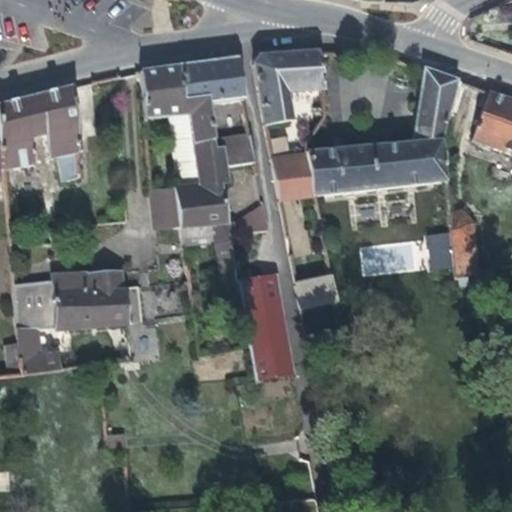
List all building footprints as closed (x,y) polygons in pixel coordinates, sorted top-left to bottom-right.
[(285,94),(321,91),(316,53),(258,58),(251,66),(263,128),(290,123),(285,94)] [(207,106),(218,105),(242,102),(236,60),(177,67),(182,103),(205,100),(207,106)] [(179,229),(220,225),(227,224),(221,185),(228,184),(225,169),(222,150),(215,151),(213,143),(211,129),(207,106),(205,100),(182,103),(177,67),(139,72),(143,122),(169,120),(177,189),(172,189),(175,208),(178,225),(179,229)] [(457,81),(423,69),(412,144),(305,155),(306,163),(311,199),(445,183),(442,142),(457,81)] [(55,160),(60,184),(78,179),(72,87),(0,105),(0,150),(2,171),(35,165),(30,138),(43,136),(48,162),(55,160)] [(511,101),(487,92),(471,139),(511,154),(511,101)] [(221,127),(218,105),(207,106),(211,129),(221,127)] [(255,164),(249,137),(213,143),(215,151),(222,150),(225,169),(255,164)] [(286,167),(285,162),(288,157),(284,139),(266,142),(277,203),(311,199),(306,163),(286,167)] [(305,155),(288,157),(285,162),(286,167),(306,163),(305,155)] [(150,191),(152,210),(175,208),(172,189),(150,191)] [(262,206),(235,223),(227,224),(229,237),(267,232),(262,206)] [(175,208),(152,210),(154,231),(179,229),(178,225),(175,208)] [(472,224),(462,212),(446,213),(452,280),(476,275),(472,224)] [(234,269),(229,237),(227,224),(220,225),(213,245),(218,272),(234,269)] [(360,273),(416,273),(417,245),(361,244),(360,273)] [(122,271),(51,275),(51,283),(12,286),(19,345),(22,375),(61,370),(59,353),(41,354),(39,331),(55,329),(55,331),(127,324),(122,271)] [(275,276),(237,283),(248,349),(254,383),(293,375),(275,276)] [(293,286),(298,312),(335,304),(330,279),(293,286)] [(19,345),(5,346),(8,376),(22,375),(19,345)]
